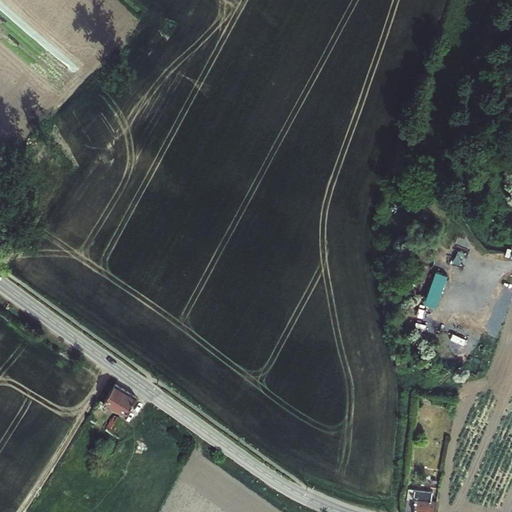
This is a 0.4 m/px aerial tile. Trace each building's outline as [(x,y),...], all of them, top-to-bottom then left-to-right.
[(424,302),(436,306),(447,275),(435,270),(424,302)] [(104,402),(125,415),(130,408),(136,400),(115,386),(110,393),(104,402)] [(104,409),(99,405),(89,420),(94,424),(104,409)] [(130,408),(125,415),(120,423),(128,429),(130,425),(138,414),(130,408)] [(114,419),(105,433),(118,443),(128,429),(120,423),(114,419)] [(414,499),(407,498),(405,511),(434,511),(435,508),(436,500),(430,499),(431,491),(424,490),(423,497),(420,497),(421,489),(415,488),(414,499)]
